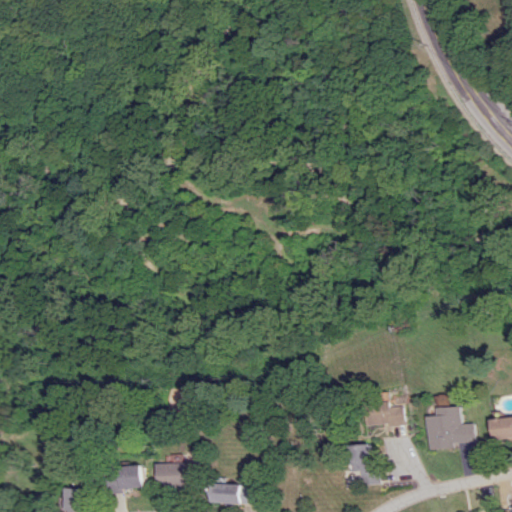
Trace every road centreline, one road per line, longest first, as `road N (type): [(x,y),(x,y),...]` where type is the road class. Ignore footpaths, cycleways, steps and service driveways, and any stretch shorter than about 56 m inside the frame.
road 1 (secondary): [(511,137),(447,47),(428,0)]
road 2 (residential): [(511,471),(425,491),(378,511)]
